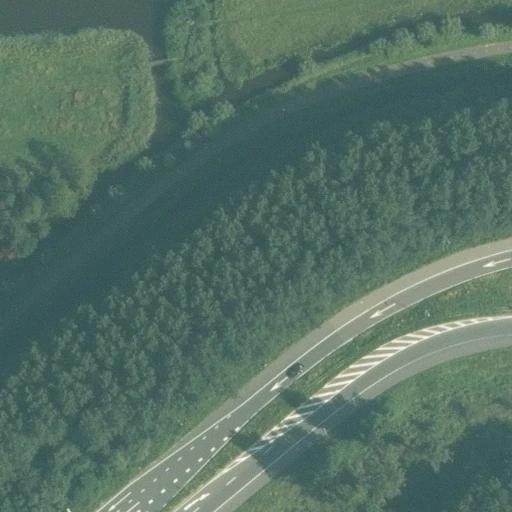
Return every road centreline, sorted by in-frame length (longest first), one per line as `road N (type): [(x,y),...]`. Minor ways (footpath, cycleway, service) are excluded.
road 1 (motorway): [(511,260),(440,283),(360,324),(118,511)]
road 2 (motorway): [(195,511),(391,364),(444,341),(511,328)]
